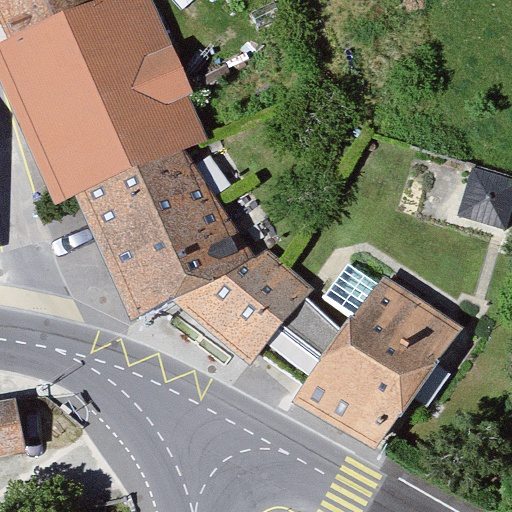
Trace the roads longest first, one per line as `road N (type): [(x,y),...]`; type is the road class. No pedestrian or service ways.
road 1 (tertiary): [(392,511),(185,401)]
road 2 (residential): [(0,159),(59,351)]
road 3 (tertiary): [(185,401),(59,351)]
